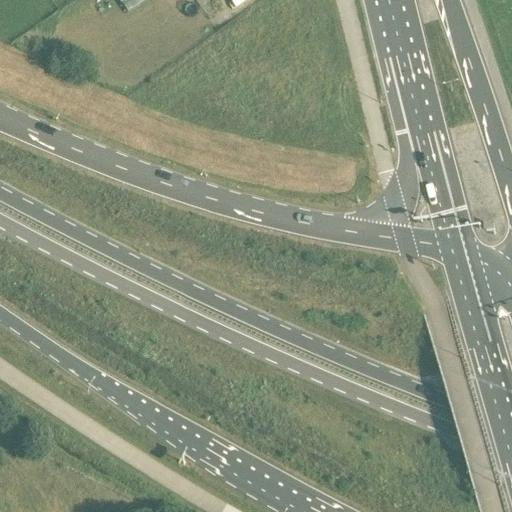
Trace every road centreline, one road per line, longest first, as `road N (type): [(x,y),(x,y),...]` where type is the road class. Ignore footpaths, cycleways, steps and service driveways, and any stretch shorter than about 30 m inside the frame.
road 1 (primary): [(0,223),(318,378),(511,454)]
road 2 (primary): [(511,426),(264,327),(0,196)]
road 3 (primary): [(400,236),(288,221),(217,201),(0,118)]
road 4 (primary): [(0,321),(159,424),(319,511)]
road 5 (unclassified): [(400,236),(432,306),(494,511)]
road 6 (unclassified): [(0,372),(218,511)]
road 7 (unclassified): [(341,0),(400,236)]
road 8 (primary): [(511,198),(452,0)]
road 9 (primary): [(457,260),(511,459)]
road 10 (primary): [(418,117),(457,260)]
road 11 (primary): [(389,0),(418,117)]
road 12 (primary): [(418,117),(400,236)]
